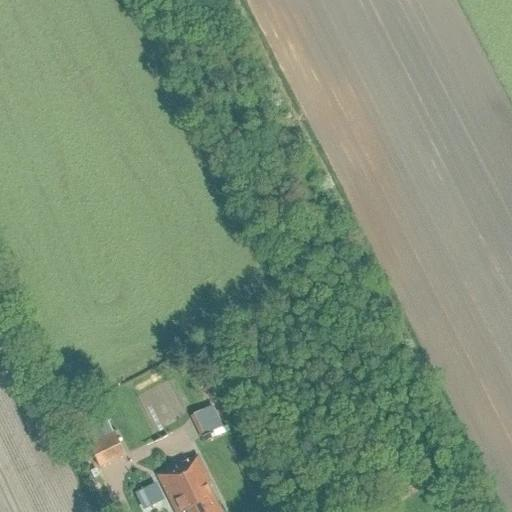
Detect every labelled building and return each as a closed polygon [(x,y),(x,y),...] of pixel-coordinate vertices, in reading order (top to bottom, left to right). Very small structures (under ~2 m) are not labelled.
[(171,367),(146,374),(150,386),(174,379),(171,367)] [(228,402),(211,409),(219,429),(237,422),(228,402)] [(114,434),(104,439),(97,422),(94,423),(91,418),(79,424),(89,447),(87,447),(99,470),(126,458),(114,434)] [(140,438),(124,443),(127,453),(143,449),(140,438)] [(167,480),(183,511),(234,511),(208,459),(167,480)]
